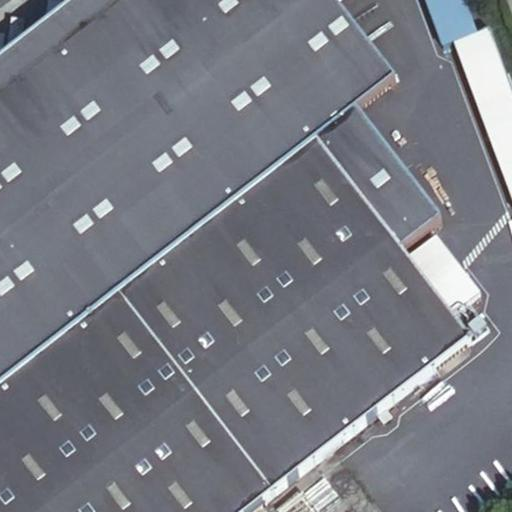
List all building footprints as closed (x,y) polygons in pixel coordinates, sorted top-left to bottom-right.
[(260,511),(472,349),(451,323),(408,267),(402,259),(442,228),(358,119),(397,88),(328,0),(87,0),(0,68),(0,511),(260,511)] [(424,0),(444,52),(455,48),(466,44),(450,0),(424,0)] [(466,44),(455,48),(511,203),(511,96),(490,35),(466,44)] [(408,267),(451,323),(480,300),(437,244),(408,267)] [(331,511),(363,511),(338,481),(319,497),(331,511)]
